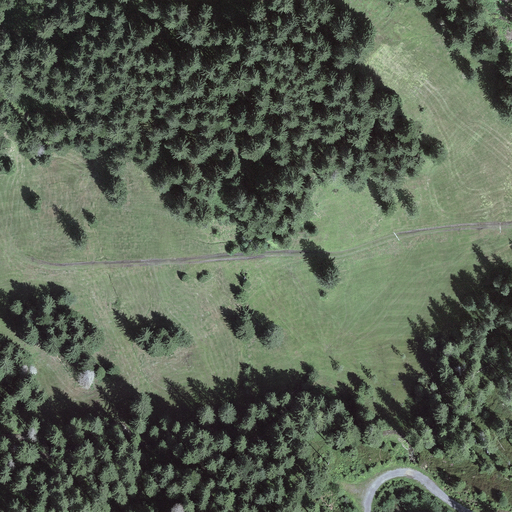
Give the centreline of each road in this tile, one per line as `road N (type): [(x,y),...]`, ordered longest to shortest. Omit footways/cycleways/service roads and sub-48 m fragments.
road 1 (track): [(511,224),(409,232),(330,254),(39,261)]
road 2 (track): [(465,511),(404,472),(372,488),(367,511)]
